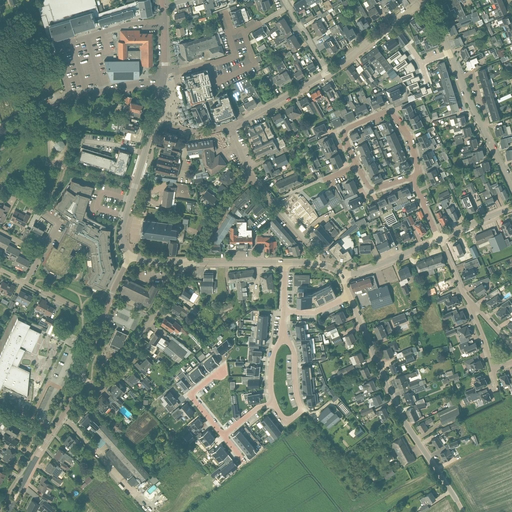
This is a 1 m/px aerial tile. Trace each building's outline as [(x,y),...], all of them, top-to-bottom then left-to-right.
[(100,26),(134,16),(134,15),(140,13),(140,17),(152,14),(149,0),(138,0),(137,0),(98,13),(94,0),(42,0),(43,0),(44,6),(38,8),(48,40),(95,25),(95,24),(99,23),(100,26)] [(205,0),(203,1),(207,15),(217,11),(231,6),(239,4),(237,0),(205,0)] [(255,0),(257,6),(262,5),(263,9),(271,7),(268,0),(266,0),(264,1),(263,0),(255,0)] [(352,4),(349,0),(345,0),(341,3),(345,8),(352,4)] [(369,5),(366,7),(368,11),(371,16),(373,20),(380,16),(378,12),(375,7),(374,5),(377,3),(374,0),(367,0),(366,1),(369,5)] [(382,0),(380,2),(384,10),(388,7),(391,10),(396,5),(392,0),(382,0)] [(444,0),(443,1),(445,4),(446,7),(445,7),(446,8),(449,7),(449,8),(452,7),(453,8),(454,8),(455,12),(456,11),(459,17),(460,17),(455,8),(457,7),(456,5),(454,0),(444,0)] [(460,17),(465,15),(459,2),(461,1),(462,2),(466,0),(454,0),(456,5),(457,7),(455,8),(460,17)] [(494,10),(494,11),(505,6),(502,0),(501,0),(495,3),(497,9),(494,10)] [(303,8),(299,1),(294,4),(298,11),(303,8)] [(320,11),(321,12),(322,14),(328,10),(330,9),(325,1),(323,3),(326,7),(320,11)] [(441,7),(439,8),(443,17),(455,12),(454,8),(453,8),(452,7),(449,8),(449,7),(446,8),(445,7),(446,7),(445,4),(441,6),(441,7)] [(361,5),(357,7),(364,18),(365,18),(368,16),(361,5)] [(505,6),(494,11),(495,14),(494,14),(496,17),(507,12),(505,6)] [(190,7),(180,9),(181,13),(175,15),(177,22),(186,19),(185,14),(192,12),(190,7)] [(231,12),(233,18),(247,14),(246,11),(246,10),(241,12),(240,9),(241,9),(241,8),(231,12)] [(330,13),(328,10),(322,14),(321,12),(317,14),(318,16),(316,17),(317,20),(312,24),(316,30),(327,23),(325,20),(321,22),(320,19),(330,13)] [(461,26),(472,22),(473,23),(478,21),(480,20),(477,11),(458,19),(460,22),(449,27),(450,29),(449,29),(450,32),(449,32),(450,35),(451,34),(451,35),(457,32),(455,28),(461,26)] [(489,21),(494,19),(493,18),(489,19),(488,18),(487,19),(486,18),(489,17),(487,13),(485,14),(482,16),(485,23),(489,21)] [(247,14),(233,18),(235,25),(245,21),(244,18),(248,17),(248,16),(247,14)] [(413,26),(414,25),(418,31),(422,28),(425,32),(427,31),(428,35),(433,34),(430,26),(426,28),(424,26),(425,26),(417,16),(416,18),(415,17),(412,19),(413,20),(411,21),(412,23),(411,23),(413,26)] [(504,25),(511,22),(509,16),(504,18),(504,16),(497,19),(500,26),(504,25)] [(268,35),(287,24),(284,18),(276,22),(278,26),(270,31),(268,28),(264,30),(268,35)] [(364,18),(357,22),(362,29),(369,25),(365,18),(364,18)] [(191,30),(190,27),(192,27),(192,26),(194,26),(194,25),(192,25),(191,22),(186,23),(186,26),(176,28),(178,36),(188,34),(187,30),(191,30)] [(319,35),(325,31),(327,31),(325,28),(328,26),(327,23),(316,30),(319,35)] [(346,33),(350,39),(357,35),(352,28),(349,30),(346,26),(343,28),(341,23),(337,25),(338,28),(340,31),(343,35),(346,33)] [(281,35),(280,34),(281,33),(280,32),(282,31),(283,34),(291,29),(287,24),(275,31),(277,35),(275,36),(276,38),(270,41),(272,44),(275,42),(279,40),(284,37),(282,34),(281,35)] [(253,33),(252,34),(253,37),(254,36),(256,38),(262,35),(263,38),(268,35),(264,30),(263,27),(253,33),(252,33),(253,33)] [(477,27),(463,32),(464,34),(460,36),(455,38),(456,40),(455,41),(457,46),(463,44),(461,39),(465,37),(479,32),(477,27)] [(333,36),(340,31),(338,28),(336,29),(331,32),(333,36)] [(209,49),(221,45),(222,45),(223,45),(219,31),(218,29),(216,29),(203,33),(204,37),(189,42),(179,44),(182,55),(178,55),(180,65),(188,63),(188,61),(193,60),(193,59),(202,56),(201,52),(209,49)] [(123,31),(120,31),(120,42),(118,42),(118,60),(104,60),(111,83),(139,78),(139,65),(152,65),(151,34),(140,34),(139,31),(123,31)] [(337,42),(333,36),(331,32),(328,34),(331,38),(324,42),(327,49),(337,42)] [(385,44),(382,46),(384,49),(386,48),(387,47),(390,50),(390,51),(401,43),(402,45),(403,44),(404,45),(408,42),(401,33),(396,36),(396,37),(395,38),(394,37),(385,44)] [(285,44),(286,47),(297,40),(294,35),(286,39),(288,42),(285,44)] [(437,44),(437,43),(436,41),(437,40),(436,37),(435,38),(435,37),(434,36),(434,37),(430,38),(429,38),(426,39),(426,40),(425,41),(425,40),(424,41),(426,45),(424,47),(426,52),(433,49),(432,46),(437,44)] [(286,40),(284,37),(275,42),(277,45),(286,40)] [(297,40),(286,47),(288,49),(291,47),(293,51),(301,46),(297,40)] [(461,52),(462,55),(461,55),(462,58),(463,58),(469,55),(467,51),(474,48),(477,46),(475,41),(472,43),(472,44),(461,50),(461,52)] [(337,42),(327,49),(330,54),(338,50),(341,48),(340,46),(337,42)] [(224,54),(221,45),(209,49),(211,56),(215,55),(215,57),(224,54)] [(377,47),(372,51),(385,69),(385,70),(386,72),(392,67),(380,49),(379,50),(377,47)] [(399,50),(387,59),(390,63),(394,61),(397,65),(399,63),(405,59),(408,57),(405,53),(402,55),(399,50)] [(292,54),(290,51),(284,54),(282,56),(283,59),(286,57),(292,54)] [(372,51),(367,55),(369,58),(368,59),(371,62),(371,61),(372,62),(371,63),(372,64),(376,69),(377,70),(379,73),(385,69),(372,51)] [(467,63),(467,64),(469,69),(478,66),(476,61),(484,57),(481,52),(470,57),(471,59),(467,61),(467,63)] [(306,59),(307,58),(309,61),(306,63),(308,65),(307,65),(311,71),(316,68),(310,57),(309,56),(308,53),(304,56),(306,59)] [(264,63),(261,56),(259,57),(257,54),(253,56),(257,66),(264,63)] [(367,55),(360,59),(363,63),(364,65),(365,66),(367,68),(363,71),(368,78),(375,72),(374,70),(376,69),(372,64),(371,63),(372,62),(371,61),(371,62),(368,59),(369,58),(367,55)] [(294,73),(295,75),(298,79),(304,75),(301,69),(304,68),(299,59),(293,63),(298,72),(294,73)] [(397,65),(393,67),(396,72),(403,67),(405,70),(414,66),(411,61),(408,63),(405,59),(399,63),(397,65)] [(271,74),(267,77),(271,85),(277,81),(280,86),(281,86),(280,85),(282,83),(283,84),(284,83),(283,83),(290,79),(291,80),(292,79),(287,71),(288,70),(287,68),(286,69),(284,65),(283,63),(281,60),(274,64),(280,73),(275,76),(273,77),(271,74)] [(437,74),(440,72),(441,72),(446,70),(445,68),(446,67),(443,62),(437,65),(439,69),(436,71),(432,73),(431,70),(428,71),(430,77),(437,74)] [(351,66),(346,70),(353,80),(356,78),(359,83),(365,80),(368,84),(371,82),(368,78),(363,71),(363,72),(359,75),(355,69),(354,70),(351,66)] [(407,74),(400,77),(403,82),(410,79),(415,77),(413,72),(416,71),(414,66),(405,70),(407,74)] [(393,68),(387,73),(392,79),(398,75),(398,74),(393,68)] [(184,75),(185,81),(186,81),(187,87),(188,87),(188,89),(191,103),(192,103),(205,100),(206,100),(214,98),(214,95),(214,94),(211,84),(212,84),(211,83),(210,83),(209,79),(210,78),(210,77),(210,78),(208,69),(202,70),(193,73),(192,73),(184,75)] [(480,73),(479,74),(481,79),(487,76),(484,69),(483,69),(479,71),(480,73)] [(246,70),(240,73),(243,78),(249,75),(246,70)] [(448,78),(448,76),(449,75),(446,70),(441,72),(440,72),(442,77),(438,79),(435,81),(436,83),(438,82),(439,82),(448,78)] [(411,84),(406,86),(409,91),(409,90),(419,87),(417,81),(421,80),(419,75),(415,77),(410,79),(411,84)] [(487,76),(481,79),(482,81),(481,82),(484,87),(490,85),(493,83),(494,83),(491,78),(491,77),(488,79),(487,76)] [(237,82),(239,91),(244,89),(249,97),(243,100),(248,110),(257,105),(255,100),(259,97),(248,77),(241,80),(237,82)] [(451,86),(450,84),(451,83),(448,78),(439,82),(441,87),(437,89),(433,91),(434,92),(434,93),(446,88),(451,86)] [(236,89),(229,92),(236,108),(238,107),(235,102),(233,97),(232,95),(239,91),(237,82),(233,84),(235,87),(236,89)] [(324,87),(330,98),(334,96),(331,91),(334,90),(330,83),(324,87)] [(485,89),(484,90),(486,95),(491,93),(492,93),(490,88),(494,86),(493,83),(490,85),(484,87),(485,89)] [(421,92),(413,95),(416,99),(434,92),(433,91),(432,87),(426,89),(425,86),(420,88),(421,92)] [(434,97),(436,101),(436,102),(445,98),(445,97),(448,96),(453,94),(453,92),(453,91),(451,86),(446,88),(445,89),(447,93),(443,95),(442,94),(434,97)] [(392,88),(389,90),(391,96),(392,96),(393,100),(397,98),(399,97),(402,96),(401,92),(401,91),(400,92),(399,88),(393,91),(392,88)] [(311,94),(313,99),(314,100),(323,96),(319,90),(311,94)] [(335,92),(339,100),(343,98),(338,90),(335,92)] [(377,98),(376,98),(380,106),(380,105),(380,106),(383,105),(383,104),(385,103),(383,100),(388,98),(385,90),(375,95),(377,98)] [(487,97),(486,98),(488,103),(494,100),(492,95),(491,93),(486,95),(487,97)] [(510,93),(497,99),(499,102),(511,96),(510,93)] [(215,105),(211,107),(211,108),(213,112),(215,118),(216,122),(217,123),(221,122),(221,121),(224,120),(229,119),(231,118),(232,118),(236,116),(234,111),(233,109),(232,105),(230,99),(229,95),(226,96),(225,94),(222,95),(222,94),(217,96),(220,102),(217,103),(218,105),(215,106),(215,105)] [(447,106),(450,104),(456,102),(455,100),(456,99),(453,94),(448,96),(445,97),(445,98),(446,101),(445,102),(445,104),(446,103),(447,106)] [(364,104),(360,106),(363,113),(364,113),(366,112),(369,111),(367,107),(370,106),(365,95),(362,96),(364,104)] [(122,114),(127,116),(132,117),(131,117),(132,114),(139,116),(140,112),(142,105),(141,104),(142,101),(136,100),(136,103),(130,102),(131,98),(127,97),(125,104),(122,114)] [(307,97),(299,101),(302,105),(303,107),(306,105),(311,115),(317,111),(313,105),(312,103),(311,102),(310,103),(309,101),(307,97)] [(380,106),(376,98),(371,100),(374,108),(380,106)] [(193,107),(191,108),(200,127),(206,124),(208,125),(211,124),(211,122),(212,122),(205,100),(192,103),(193,107)] [(494,100),(488,103),(489,105),(489,106),(491,111),(496,109),(497,109),(495,104),(496,104),(494,100)] [(312,103),(313,105),(317,111),(321,118),(325,116),(316,101),(312,103)] [(351,101),(348,102),(352,109),(355,108),(358,115),(363,113),(360,106),(359,104),(355,106),(351,101)] [(402,108),(404,113),(411,110),(413,110),(410,104),(411,104),(410,102),(404,104),(405,106),(402,108)] [(448,111),(445,113),(446,115),(453,112),(454,112),(458,110),(457,108),(458,107),(456,102),(450,104),(452,109),(448,111)] [(286,109),(292,119),(301,114),(298,108),(295,109),(293,105),(286,109)] [(340,110),(343,117),(346,115),(348,120),(355,117),(352,110),(347,112),(346,108),(340,110)] [(336,117),(332,119),(335,126),(342,123),(340,119),(344,118),(343,117),(340,110),(340,109),(334,111),(336,117)] [(492,113),(491,114),(494,120),(498,117),(499,117),(497,111),(496,109),(491,111),(492,113)] [(414,115),(411,110),(404,113),(406,118),(414,115)] [(288,131),(293,128),(290,123),(287,117),(284,118),(280,112),(273,117),(276,123),(277,126),(278,126),(282,124),(281,123),(283,122),(288,131)] [(421,119),(422,119),(420,114),(410,118),(412,123),(421,119)] [(460,126),(459,125),(465,124),(465,121),(466,121),(464,115),(457,117),(458,117),(456,118),(455,115),(449,117),(450,119),(453,119),(455,125),(450,126),(451,129),(460,126)] [(118,124),(116,133),(125,135),(125,139),(130,141),(132,132),(135,133),(136,132),(135,132),(136,132),(137,130),(136,129),(137,126),(138,123),(132,122),(132,123),(131,123),(129,122),(128,122),(129,118),(123,117),(123,119),(118,118),(117,124),(118,124)] [(423,125),(421,119),(412,123),(414,128),(423,125)] [(268,156),(279,151),(278,149),(275,142),(276,142),(269,127),(270,126),(267,120),(250,128),(249,130),(255,144),(256,144),(257,146),(255,147),(259,156),(271,151),(272,154),(268,156)] [(381,130),(392,125),(389,120),(378,125),(381,130)] [(313,128),(317,136),(327,131),(327,130),(328,130),(326,126),(326,127),(324,123),(313,128)] [(374,132),(370,125),(363,128),(365,132),(362,133),(365,141),(366,141),(371,138),(369,135),(374,132)] [(394,131),(392,125),(381,130),(383,136),(386,135),(394,131)] [(503,136),(508,135),(505,125),(495,127),(496,129),(495,130),(497,136),(503,134),(503,136)] [(454,137),(455,141),(462,139),(462,138),(471,135),(471,133),(472,133),(470,126),(463,128),(461,129),(463,134),(461,134),(461,135),(454,137)] [(424,134),(418,136),(420,142),(428,138),(426,133),(434,130),(432,127),(423,131),(424,134)] [(365,141),(362,133),(359,135),(357,131),(350,134),(354,141),(357,140),(359,145),(366,142),(366,141),(365,141)] [(397,136),(394,131),(386,135),(388,140),(397,136)] [(157,142),(156,147),(161,148),(179,153),(180,153),(181,147),(175,146),(178,136),(166,133),(163,144),(157,142)] [(501,141),(500,141),(502,148),(507,146),(508,146),(507,141),(511,139),(511,134),(503,136),(504,138),(501,139),(501,141)] [(399,142),(397,136),(388,140),(391,146),(399,142)] [(325,146),(334,142),(331,137),(325,140),(324,137),(318,140),(319,143),(321,142),(323,147),(325,146)] [(275,142),(278,149),(286,145),(283,138),(276,142),(275,142)] [(427,145),(428,148),(434,146),(433,143),(430,144),(429,140),(428,138),(420,142),(421,142),(420,143),(421,145),(422,145),(423,147),(427,145)] [(469,140),(470,140),(471,145),(466,146),(467,146),(463,147),(464,152),(468,151),(468,149),(477,147),(477,144),(478,144),(476,138),(469,140)] [(200,142),(201,148),(202,148),(203,153),(199,154),(200,159),(202,158),(204,166),(211,176),(227,165),(219,154),(215,158),(214,151),(215,151),(213,140),(212,140),(200,142)] [(360,150),(370,146),(371,146),(369,141),(366,142),(359,145),(358,146),(360,150)] [(189,155),(199,154),(203,153),(202,148),(201,148),(200,142),(186,144),(189,155)] [(330,150),(336,148),(334,142),(325,146),(328,151),(324,153),(325,156),(331,153),(330,150)] [(401,147),(399,142),(391,146),(393,150),(393,151),(401,147)] [(362,155),(371,151),(372,151),(372,150),(370,146),(360,150),(362,155)] [(422,154),(425,159),(433,156),(430,151),(435,149),(434,146),(428,148),(426,149),(427,152),(422,154)] [(129,153),(129,152),(119,149),(116,160),(114,159),(112,159),(113,157),(81,147),(79,155),(80,153),(81,154),(78,161),(83,163),(83,162),(84,161),(86,162),(86,163),(87,162),(90,163),(89,164),(94,166),(94,164),(97,165),(97,166),(97,167),(101,168),(102,166),(105,167),(104,168),(104,169),(109,170),(109,169),(113,170),(112,171),(123,174),(122,174),(123,171),(124,171),(125,171),(130,156),(129,156),(128,156),(129,153)] [(404,153),(401,147),(393,151),(393,150),(390,152),(393,158),(404,153)] [(155,171),(162,172),(161,173),(162,174),(162,175),(163,175),(164,175),(164,174),(165,174),(165,173),(178,176),(181,163),(178,162),(180,156),(178,155),(179,153),(161,148),(155,171)] [(473,157),(463,160),(464,165),(469,163),(474,162),(479,161),(478,159),(483,158),(483,156),(484,156),(482,149),(477,151),(475,151),(476,155),(472,156),(473,157)] [(363,160),(371,157),(373,156),(371,151),(362,155),(361,156),(363,160)] [(273,167),(266,170),(269,177),(281,172),(280,169),(279,168),(289,163),(288,160),(285,153),(274,158),(277,165),(273,167)] [(333,162),(341,159),(339,153),(333,156),(331,153),(325,156),(326,158),(327,159),(330,157),(333,162)] [(406,158),(404,153),(393,158),(395,163),(400,161),(406,158)] [(427,165),(431,163),(435,161),(433,156),(425,159),(425,160),(424,160),(426,163),(426,162),(427,165)] [(367,164),(373,162),(373,161),(371,157),(363,160),(365,165),(367,165),(367,164)] [(270,160),(263,163),(266,170),(273,167),(277,165),(274,158),(270,161),(270,160)] [(333,162),(330,163),(333,169),(331,169),(333,172),(339,170),(337,167),(343,164),(341,159),(333,162)] [(369,169),(376,166),(374,161),(373,161),(373,162),(367,164),(367,165),(369,169)] [(406,169),(410,167),(408,161),(402,164),(400,161),(395,163),(394,164),(396,167),(399,165),(401,168),(399,169),(401,173),(407,170),(406,169)] [(484,171),(489,170),(489,167),(490,167),(488,161),(482,163),(483,166),(473,169),(475,177),(479,176),(478,175),(485,174),(484,171)] [(319,169),(315,162),(309,165),(310,168),(312,167),(314,171),(319,169)] [(432,170),(427,172),(430,177),(439,173),(437,168),(439,167),(438,163),(431,167),(432,170)] [(378,170),(376,166),(369,169),(371,174),(377,171),(378,170)] [(383,179),(381,173),(384,172),(383,169),(383,168),(378,170),(377,171),(378,174),(372,177),(375,182),(383,179)] [(225,184),(228,186),(230,183),(236,175),(229,170),(226,175),(224,173),(219,179),(225,184)] [(445,181),(441,172),(439,173),(430,177),(429,178),(430,180),(431,180),(432,182),(436,181),(437,184),(445,181)] [(297,173),(283,179),(288,189),(302,183),(297,173)] [(487,189),(488,191),(492,189),(485,174),(480,176),(486,190),(487,189)] [(206,177),(196,179),(194,179),(195,185),(208,183),(206,177)] [(288,189),(283,179),(276,182),(280,192),(285,190),(288,189)] [(348,179),(342,182),(343,184),(345,189),(355,185),(355,184),(356,184),(355,181),(354,182),(353,179),(349,181),(348,179)] [(53,245),(43,264),(45,265),(45,267),(59,274),(60,273),(63,274),(72,256),(70,253),(77,239),(89,245),(92,267),(93,267),(93,269),(92,269),(85,282),(87,283),(92,286),(93,285),(98,287),(99,285),(105,288),(114,269),(114,267),(114,266),(112,263),(111,256),(110,254),(109,247),(109,240),(109,236),(110,229),(101,228),(101,226),(82,216),(88,199),(89,199),(93,186),(86,185),(86,187),(73,184),(74,181),(71,180),(69,190),(66,189),(66,188),(62,194),(62,196),(61,197),(58,200),(57,200),(53,206),(61,211),(59,213),(58,213),(68,219),(65,224),(68,226),(57,248),(53,245)] [(472,183),(466,185),(468,189),(470,188),(472,194),(476,192),(472,183)] [(218,189),(222,193),(227,188),(222,184),(218,189)] [(509,196),(506,188),(503,189),(501,184),(495,187),(497,192),(499,192),(502,199),(509,196)] [(344,196),(345,199),(353,196),(353,195),(352,193),(358,190),(355,185),(345,189),(348,194),(344,196)] [(164,190),(163,197),(172,198),(173,191),(176,192),(176,188),(169,187),(168,190),(164,190)] [(407,196),(411,194),(408,187),(401,190),(403,195),(400,196),(403,203),(408,200),(407,196)] [(249,188),(242,195),(247,200),(254,194),(249,188)] [(323,193),(331,207),(336,204),(336,203),(343,199),(339,192),(334,195),(332,191),(331,189),(326,192),(324,194),(323,193)] [(438,195),(440,200),(451,195),(448,190),(438,195)] [(202,197),(209,203),(213,206),(213,205),(215,202),(215,203),(218,199),(214,196),(207,191),(202,197)] [(313,202),(317,209),(323,205),(323,204),(328,201),(329,204),(331,207),(323,193),(316,197),(317,199),(313,202)] [(403,203),(400,196),(397,198),(395,193),(388,196),(390,201),(391,203),(396,201),(397,205),(398,205),(401,204),(403,203)] [(488,206),(495,203),(492,196),(492,197),(490,193),(483,196),(488,206)] [(247,200),(242,195),(234,202),(233,203),(235,205),(237,204),(239,207),(247,200)] [(469,195),(461,199),(464,207),(466,206),(467,209),(469,214),(470,213),(472,213),(473,212),(476,211),(474,206),(473,203),(469,195)] [(353,196),(345,199),(344,199),(346,205),(349,203),(350,205),(352,209),(353,208),(354,210),(357,209),(357,207),(363,204),(361,201),(363,201),(361,197),(360,197),(359,197),(358,197),(354,199),(353,196)] [(172,198),(163,197),(162,204),(166,205),(165,209),(173,210),(174,206),(171,205),(172,198)] [(393,207),(391,203),(390,201),(387,202),(385,197),(378,200),(381,207),(381,208),(386,206),(388,210),(393,207)] [(308,225),(316,218),(312,213),(308,216),(300,207),(304,204),(299,200),(292,206),(294,209),(291,212),(303,225),(306,223),(308,225)] [(417,208),(414,201),(411,203),(409,200),(408,200),(403,203),(401,204),(402,207),(405,206),(408,212),(417,208)] [(254,201),(246,211),(249,213),(252,209),(257,204),(254,201)] [(257,204),(252,209),(253,210),(258,216),(266,208),(264,206),(262,203),(262,204),(261,203),(258,206),(257,204)] [(384,213),(381,208),(381,207),(378,208),(376,204),(369,207),(372,214),(376,212),(378,216),(383,214),(384,213)] [(6,214),(10,208),(4,205),(2,208),(0,207),(0,222),(2,224),(6,216),(5,215),(6,214)] [(446,209),(447,209),(449,214),(450,213),(453,221),(459,218),(455,209),(454,210),(452,206),(446,209)] [(349,209),(344,212),(353,231),(359,228),(349,209)] [(384,214),(383,214),(384,217),(388,226),(397,221),(394,214),(393,212),(392,209),(384,213),(384,214)] [(15,210),(10,219),(24,227),(30,216),(26,214),(25,216),(20,214),(21,213),(15,210)] [(436,213),(438,218),(440,222),(441,222),(443,226),(449,223),(445,215),(442,216),(440,211),(436,213)] [(228,213),(223,222),(230,227),(230,226),(236,218),(228,213)] [(406,217),(410,225),(414,223),(410,215),(406,217)] [(402,222),(405,229),(404,230),(406,233),(401,235),(404,242),(411,239),(408,232),(407,229),(410,227),(405,217),(403,218),(404,221),(402,222)] [(183,243),(185,229),(187,229),(189,219),(183,218),(182,223),(149,219),(145,219),(144,219),(144,220),(143,223),(142,232),(142,235),(141,236),(142,236),(146,236),(146,237),(166,240),(166,239),(170,240),(168,256),(176,256),(176,254),(178,242),(183,243)] [(252,236),(252,230),(253,230),(251,226),(250,224),(248,221),(244,221),(244,219),(237,219),(236,218),(230,226),(230,243),(228,243),(228,248),(252,248),(252,243),(253,243),(253,236),(252,236)] [(286,247),(288,246),(294,240),(274,218),(267,225),(286,247)] [(314,230),(320,237),(333,226),(332,225),(335,223),(331,219),(323,227),(321,224),(314,230)] [(34,222),(31,229),(41,234),(45,227),(34,222)] [(223,222),(217,231),(224,235),(230,227),(223,222)] [(421,236),(427,232),(420,222),(414,225),(418,233),(419,232),(421,236)] [(509,222),(502,225),(506,235),(511,233),(511,225),(511,226),(509,222)] [(333,226),(320,237),(327,245),(339,233),(333,226)] [(397,245),(390,229),(388,229),(386,226),(382,228),(381,227),(377,229),(379,231),(373,234),(378,243),(377,243),(381,252),(397,245)] [(485,232),(488,240),(491,248),(490,248),(491,250),(490,250),(491,253),(510,245),(508,238),(504,240),(501,233),(497,234),(494,228),(485,232)] [(347,230),(338,238),(339,239),(349,234),(350,234),(347,230)] [(212,239),(215,242),(219,244),(224,235),(217,231),(212,239)] [(361,242),(360,242),(360,245),(360,247),(360,252),(371,252),(371,247),(370,245),(369,242),(373,240),(370,234),(368,235),(367,235),(366,232),(361,234),(362,237),(363,242),(361,242)] [(478,244),(488,240),(485,232),(475,236),(478,244)] [(341,263),(342,262),(343,259),(345,260),(346,259),(347,261),(353,257),(352,256),(354,255),(353,242),(349,234),(339,239),(334,242),(336,244),(334,245),(333,244),(329,248),(337,257),(338,259),(340,259),(340,262),(340,263),(341,263)] [(262,236),(257,236),(257,242),(266,243),(265,250),(270,250),(270,251),(271,251),(271,252),(272,252),(273,252),(273,251),(274,251),(274,247),(276,247),(276,241),(270,241),(270,238),(262,238),(262,236)] [(2,247),(5,249),(8,244),(10,240),(5,237),(5,238),(4,237),(0,244),(0,245),(3,247),(2,247)] [(294,240),(288,246),(289,247),(289,248),(286,249),(287,253),(293,251),(294,255),(301,253),(299,245),(298,245),(294,240)] [(219,244),(215,242),(214,243),(209,243),(209,252),(216,252),(216,250),(220,250),(220,244),(219,244)] [(459,243),(453,245),(455,251),(454,251),(455,254),(456,254),(458,258),(464,255),(463,251),(459,243)] [(6,254),(10,256),(14,248),(12,247),(13,247),(8,244),(5,249),(3,253),(6,255),(6,254)] [(479,256),(474,246),(469,248),(474,258),(479,256)] [(12,258),(15,260),(18,255),(20,251),(15,248),(15,249),(14,248),(10,256),(13,257),(12,258)] [(416,263),(418,267),(420,273),(445,264),(441,254),(416,263)] [(16,265),(20,267),(24,259),(22,258),(23,258),(18,255),(15,260),(13,264),(16,266),(16,265)] [(473,264),(479,262),(477,258),(469,261),(470,264),(465,267),(466,270),(462,271),(463,272),(464,273),(464,274),(463,274),(464,275),(463,275),(464,278),(465,278),(466,279),(471,277),(472,277),(472,278),(473,279),(474,279),(475,278),(475,277),(476,277),(476,276),(475,276),(475,275),(476,275),(474,269),(475,269),(473,264)] [(24,259),(20,267),(23,268),(22,269),(25,271),(30,261),(25,259),(24,259)] [(405,268),(399,271),(401,275),(404,284),(409,282),(406,277),(411,275),(412,275),(410,271),(408,266),(407,267),(407,266),(404,267),(405,268)] [(254,269),(228,273),(229,283),(236,282),(238,299),(247,298),(246,281),(255,280),(254,269)] [(201,289),(201,294),(205,294),(205,293),(213,293),(213,289),(216,289),(216,281),(213,281),(213,273),(204,272),(204,280),(200,280),(200,289),(201,289)] [(271,274),(261,276),(263,290),(269,289),(270,292),(275,291),(273,279),(272,279),(271,274)] [(310,275),(294,274),(294,285),(297,285),(309,286),(309,279),(310,279),(310,275)] [(378,288),(374,275),(370,277),(370,276),(351,282),(354,291),(367,287),(368,291),(374,309),(393,303),(387,285),(378,288)] [(488,277),(480,280),(476,282),(479,286),(475,288),(479,295),(482,292),(483,294),(487,291),(483,285),(490,280),(488,277)] [(149,307),(160,286),(155,283),(152,284),(150,289),(127,279),(122,288),(123,288),(120,293),(149,307)] [(2,282),(0,286),(0,290),(5,293),(4,294),(10,297),(15,287),(11,285),(10,286),(8,285),(2,282)] [(447,282),(438,286),(440,291),(449,287),(447,282)] [(304,289),(297,289),(297,305),(301,305),(301,304),(308,304),(308,306),(312,306),(312,301),(314,301),(317,305),(321,303),(320,302),(322,301),(323,302),(327,300),(327,299),(329,297),(330,299),(334,297),(333,295),(335,294),(336,296),(337,295),(332,285),(331,285),(312,295),(304,295),(304,289)] [(185,289),(181,295),(185,298),(189,301),(193,304),(199,296),(194,292),(194,291),(190,288),(188,291),(185,289)] [(426,290),(428,296),(436,293),(434,288),(426,290)] [(489,306),(491,308),(499,303),(497,300),(499,299),(501,293),(498,288),(489,294),(492,298),(486,302),(488,304),(489,306)] [(15,300),(19,301),(27,306),(31,296),(27,294),(27,295),(20,291),(15,300)] [(460,303),(457,296),(452,298),(450,293),(444,296),(446,301),(445,301),(449,310),(452,308),(452,307),(460,303)] [(40,299),(35,309),(49,316),(53,308),(45,304),(46,302),(40,299)] [(508,310),(509,310),(509,309),(509,308),(509,307),(509,306),(511,304),(511,303),(509,299),(500,305),(503,308),(496,313),(497,314),(496,315),(499,318),(500,318),(501,319),(505,316),(506,317),(511,314),(508,310)] [(231,303),(217,310),(220,315),(233,308),(231,303)] [(177,316),(181,319),(182,320),(189,309),(184,305),(183,308),(179,305),(178,306),(175,304),(171,310),(178,314),(177,316)] [(194,306),(190,310),(195,315),(199,312),(194,306)] [(363,308),(366,315),(372,313),(369,306),(363,308)] [(366,315),(369,323),(387,317),(384,309),(366,315)] [(346,319),(343,311),(335,314),(334,312),(331,314),(334,320),(337,318),(339,322),(346,319)] [(452,316),(451,316),(454,322),(457,321),(458,324),(462,322),(467,320),(463,311),(458,313),(454,314),(452,315),(452,316)] [(392,317),(395,325),(407,320),(405,315),(404,313),(392,317)] [(47,317),(44,322),(43,325),(47,327),(49,323),(51,324),(53,320),(47,317)] [(0,385),(1,386),(27,398),(29,372),(17,366),(22,356),(23,356),(24,354),(23,353),(24,350),(31,353),(40,333),(28,327),(25,326),(27,322),(18,318),(0,355),(0,385)] [(165,318),(161,325),(165,327),(172,332),(173,330),(177,333),(181,329),(186,335),(188,334),(190,332),(184,325),(182,327),(175,321),(173,324),(165,318)] [(385,319),(380,321),(381,322),(377,324),(378,325),(374,327),(379,338),(387,335),(386,333),(390,332),(385,319)] [(295,325),(296,330),(305,329),(304,324),(306,324),(306,321),(299,321),(299,324),(295,325)] [(466,327),(459,330),(461,336),(459,338),(461,343),(469,340),(468,337),(472,335),(468,328),(467,328),(466,327)] [(337,331),(336,328),(327,331),(325,333),(328,336),(337,331)] [(445,332),(447,337),(457,333),(455,328),(445,332)] [(109,346),(119,351),(127,335),(116,330),(110,343),(111,343),(109,346)] [(163,344),(166,345),(169,342),(155,333),(150,341),(155,345),(158,342),(162,345),(163,344)] [(352,333),(348,335),(343,337),(344,341),(347,339),(349,343),(347,344),(349,349),(354,346),(353,342),(356,341),(352,333)] [(332,339),(335,345),(343,342),(340,335),(332,339)] [(185,351),(179,344),(180,342),(172,336),(171,338),(172,339),(169,342),(166,345),(163,348),(178,361),(183,356),(185,358),(187,356),(188,356),(191,353),(187,349),(185,351)] [(266,343),(266,337),(253,336),(252,342),(250,342),(249,346),(259,347),(259,343),(266,343)] [(216,346),(213,349),(217,354),(220,352),(222,355),(233,346),(227,339),(217,348),(216,346)] [(392,351),(393,351),(395,350),(395,351),(398,349),(395,341),(387,345),(388,347),(383,349),(387,358),(394,355),(392,351)] [(467,342),(463,344),(459,345),(462,351),(465,350),(466,352),(468,352),(469,355),(474,353),(474,352),(478,350),(475,343),(469,345),(467,342)] [(402,357),(405,356),(414,352),(412,347),(402,351),(404,356),(402,357),(394,358),(394,359),(402,357)] [(262,358),(262,351),(253,350),(253,355),(249,355),(248,360),(260,361),(260,357),(262,358)] [(401,366),(415,360),(413,356),(418,353),(417,351),(414,352),(405,356),(407,359),(399,362),(399,361),(396,362),(393,363),(393,364),(391,365),(390,365),(390,366),(391,369),(391,371),(392,372),(393,373),(398,371),(398,372),(402,370),(401,366)] [(214,352),(207,357),(214,367),(219,363),(215,358),(218,357),(214,352)] [(356,354),(350,357),(351,361),(356,359),(357,363),(360,362),(364,360),(361,352),(356,354)] [(207,357),(200,363),(204,368),(206,366),(210,371),(214,367),(207,357)] [(134,364),(138,368),(143,373),(144,374),(147,372),(145,370),(152,363),(148,359),(148,360),(146,358),(147,359),(143,363),(143,362),(140,365),(137,362),(134,364)] [(473,358),(468,360),(464,361),(466,365),(467,365),(469,368),(471,367),(473,372),(478,370),(478,369),(483,367),(480,360),(475,362),(473,358)] [(200,363),(193,369),(201,378),(205,375),(201,370),(204,368),(200,363)] [(338,374),(329,379),(330,382),(339,377),(356,370),(355,368),(353,365),(353,364),(346,368),(337,372),(338,374)] [(252,365),(252,368),(247,367),(247,373),(259,375),(259,374),(260,366),(252,365)] [(367,367),(362,369),(357,371),(358,375),(362,373),(364,377),(370,374),(367,367)] [(193,369),(186,374),(190,379),(192,377),(196,382),(201,378),(193,369)] [(181,379),(177,382),(185,391),(189,388),(187,384),(191,381),(190,379),(186,374),(184,372),(183,371),(181,372),(178,375),(181,379)] [(408,384),(406,378),(409,377),(410,376),(411,378),(417,375),(416,371),(407,374),(395,378),(399,388),(402,387),(408,384)] [(139,379),(138,378),(133,373),(129,377),(128,376),(124,380),(130,385),(132,387),(137,382),(139,382),(139,379)] [(475,390),(488,385),(486,380),(485,381),(482,374),(475,377),(476,381),(474,382),(476,387),(465,392),(467,397),(476,393),(475,390)] [(511,381),(511,378),(508,379),(506,374),(505,374),(504,374),(501,375),(501,376),(500,376),(504,386),(507,384),(509,389),(511,387),(511,381)] [(455,379),(453,375),(451,376),(447,377),(442,380),(444,384),(449,382),(449,381),(450,381),(455,379)] [(255,380),(255,376),(242,376),(242,381),(248,381),(248,384),(248,388),(254,388),(254,387),(259,387),(259,382),(259,380),(255,380)] [(354,379),(343,384),(346,389),(349,387),(349,388),(357,384),(354,379)] [(144,380),(141,383),(147,390),(151,387),(144,380)] [(373,380),(368,382),(363,385),(364,388),(365,388),(367,392),(370,391),(376,388),(373,380)] [(112,383),(111,385),(121,395),(123,393),(125,390),(124,389),(125,389),(122,386),(119,383),(116,381),(113,384),(112,383)] [(426,389),(424,384),(420,385),(411,388),(412,392),(409,393),(409,392),(404,394),(407,403),(412,401),(412,402),(412,403),(418,400),(415,393),(426,389)] [(110,387),(107,390),(110,393),(109,393),(113,396),(116,399),(113,402),(119,407),(122,403),(117,399),(121,395),(111,385),(109,386),(110,387)] [(170,391),(164,396),(170,403),(166,406),(170,412),(176,407),(175,407),(172,403),(176,400),(177,400),(170,391)] [(476,393),(467,397),(469,402),(472,400),(472,401),(479,398),(480,400),(482,399),(484,403),(492,400),(488,392),(483,394),(482,391),(476,393)] [(258,401),(260,401),(259,397),(260,397),(259,393),(252,395),(251,393),(244,394),(245,399),(248,399),(249,403),(255,402),(255,403),(259,403),(258,401)] [(353,402),(357,400),(364,397),(362,393),(361,394),(361,393),(351,398),(353,402)] [(374,396),(368,399),(370,402),(372,403),(373,405),(375,404),(378,403),(382,401),(383,401),(382,398),(381,398),(379,394),(374,396)] [(99,399),(96,403),(98,405),(96,407),(100,411),(101,413),(102,413),(103,413),(104,413),(105,413),(106,412),(106,411),(106,410),(106,409),(106,408),(104,407),(106,405),(109,408),(110,408),(111,408),(113,408),(115,411),(119,407),(113,402),(110,404),(105,400),(104,399),(101,395),(98,398),(99,399)] [(342,401),(337,405),(340,408),(341,408),(342,409),(342,410),(344,413),(344,412),(346,414),(350,410),(351,412),(342,401)] [(176,408),(172,412),(173,414),(178,419),(180,417),(184,414),(187,418),(194,413),(195,413),(188,405),(187,404),(187,403),(178,410),(177,408),(176,408)] [(425,406),(425,403),(417,404),(412,405),(413,407),(411,409),(411,408),(410,409),(406,411),(411,422),(419,419),(414,409),(426,407),(425,406)] [(237,404),(232,405),(233,417),(238,416),(238,415),(240,415),(240,411),(237,411),(237,404)] [(460,416),(458,404),(456,405),(452,407),(438,413),(443,424),(460,416)] [(359,411),(361,415),(372,410),(371,406),(359,411)] [(325,411),(319,416),(324,422),(326,420),(331,425),(337,421),(336,420),(339,417),(336,413),(335,414),(334,413),(330,409),(329,410),(327,407),(324,410),(325,411)] [(385,408),(380,410),(375,412),(377,416),(381,414),(382,418),(388,416),(385,408)] [(508,410),(503,412),(507,421),(511,419),(508,410)] [(96,431),(100,426),(97,423),(96,422),(95,423),(93,421),(93,420),(90,418),(91,417),(88,413),(84,417),(83,416),(81,418),(82,419),(79,422),(83,426),(84,425),(89,429),(90,428),(95,432),(96,431)] [(259,422),(263,426),(271,419),(268,415),(259,422)] [(423,422),(422,423),(418,426),(422,433),(428,429),(426,426),(434,421),(431,417),(424,422),(423,422)] [(492,417),(487,419),(491,428),(495,426),(492,417)] [(198,418),(191,424),(193,427),(192,429),(196,433),(202,428),(200,426),(203,423),(202,423),(203,423),(201,421),(198,418)] [(264,425),(268,429),(275,424),(271,419),(263,426),(264,425)] [(119,432),(122,431),(121,421),(112,422),(113,432),(116,432),(116,433),(119,433),(119,432)] [(6,422),(2,429),(11,434),(9,437),(4,434),(2,437),(16,445),(18,442),(13,439),(15,437),(20,429),(16,427),(16,426),(10,422),(9,424),(6,422)] [(97,430),(96,431),(103,438),(97,444),(100,448),(105,443),(107,446),(110,448),(110,449),(105,453),(105,456),(127,480),(133,475),(137,480),(132,484),(134,487),(139,482),(140,482),(148,474),(103,423),(100,426),(97,430)] [(270,434),(270,435),(278,428),(275,424),(268,429),(271,433),(270,434)] [(278,428),(270,435),(273,439),(282,432),(278,428)] [(361,428),(354,433),(358,438),(365,433),(361,428)] [(200,432),(196,436),(201,443),(212,434),(208,430),(202,434),(200,432)] [(239,430),(232,435),(235,439),(243,433),(240,430),(239,430)] [(243,433),(235,439),(238,443),(245,437),(243,433)] [(212,434),(201,443),(207,450),(212,446),(210,443),(215,439),(212,434)] [(79,448),(82,444),(75,438),(74,439),(70,435),(63,442),(70,448),(73,445),(73,444),(71,442),(72,441),(79,448)] [(446,443),(443,438),(441,435),(432,440),(434,444),(437,448),(442,445),(446,443)] [(2,437),(0,440),(5,443),(11,446),(9,448),(8,448),(2,458),(6,461),(11,464),(15,457),(14,457),(16,453),(11,449),(12,447),(14,448),(16,445),(2,437)] [(245,437),(238,443),(241,446),(248,440),(245,437)] [(403,437),(398,439),(392,443),(405,466),(415,460),(412,454),(411,454),(409,451),(410,450),(403,437)] [(248,440),(241,446),(244,450),(251,444),(248,440)] [(444,461),(445,461),(452,457),(454,456),(449,449),(450,448),(451,448),(459,445),(457,440),(446,444),(444,445),(445,446),(447,449),(440,454),(442,457),(441,457),(443,461),(444,461)] [(251,444),(244,450),(247,453),(246,453),(254,447),(251,444)] [(213,447),(208,451),(214,458),(224,450),(221,445),(215,450),(213,447)] [(254,447),(246,453),(250,458),(257,451),(254,447)] [(73,458),(63,451),(59,449),(54,456),(63,462),(65,458),(66,459),(67,459),(71,462),(73,458)] [(224,450),(214,458),(220,465),(225,461),(223,459),(228,454),(224,450)] [(220,466),(211,474),(214,477),(222,471),(226,476),(238,466),(232,460),(227,464),(225,462),(220,466)] [(60,475),(63,470),(60,468),(59,469),(50,462),(45,469),(51,473),(53,470),(56,472),(60,475)] [(60,468),(63,470),(66,472),(69,468),(63,464),(61,467),(60,468)] [(382,473),(386,479),(395,473),(391,467),(382,473)] [(47,478),(43,476),(41,480),(41,481),(37,489),(45,493),(48,488),(51,489),(53,486),(45,482),(47,478)] [(62,481),(57,478),(53,476),(50,481),(58,486),(62,481)] [(84,480),(88,484),(93,480),(89,476),(84,480)] [(435,499),(431,492),(426,496),(423,498),(425,501),(427,503),(428,504),(435,499)] [(42,497),(51,502),(53,498),(44,493),(42,497)] [(31,501),(27,509),(31,511),(35,511),(37,509),(42,511),(45,508),(49,511),(52,511),(55,509),(45,501),(44,501),(41,505),(38,504),(36,503),(31,501)]
